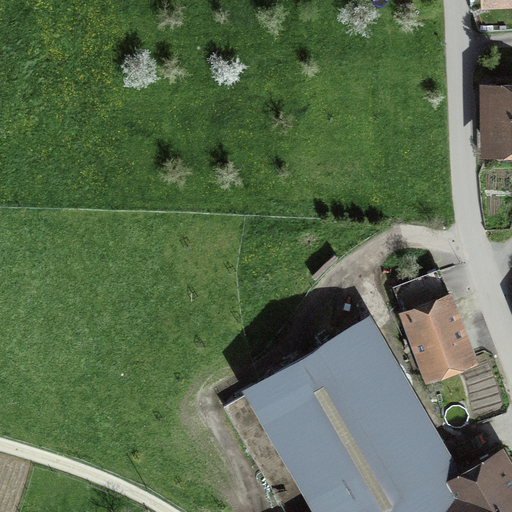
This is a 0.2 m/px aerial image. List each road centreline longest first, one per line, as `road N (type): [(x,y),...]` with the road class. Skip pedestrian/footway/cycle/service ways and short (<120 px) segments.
road 1 (unclassified): [(456,0),(467,226),(511,354)]
road 2 (track): [(0,445),(112,483),(165,511)]
